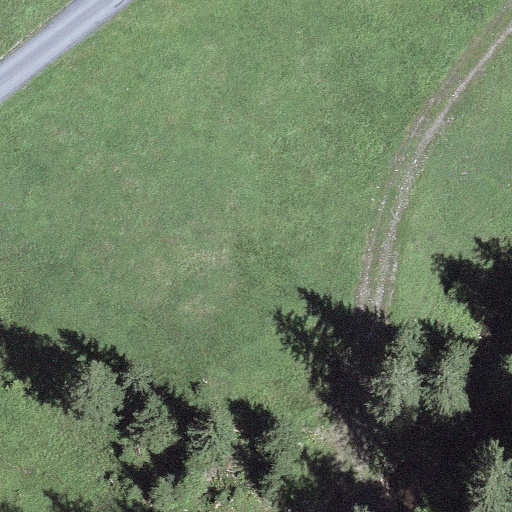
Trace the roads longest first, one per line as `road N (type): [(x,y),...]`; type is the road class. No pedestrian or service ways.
road 1 (track): [(511,29),(437,106),(398,189),(348,436),(358,511)]
road 2 (unclassified): [(109,0),(0,81)]
